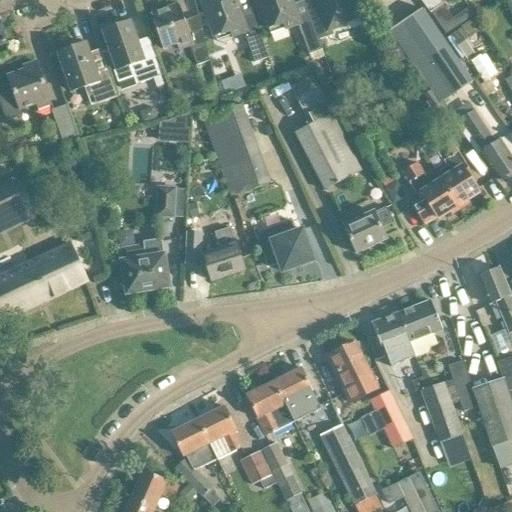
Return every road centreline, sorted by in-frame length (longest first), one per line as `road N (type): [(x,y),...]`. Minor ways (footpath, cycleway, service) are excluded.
road 1 (residential): [(295,327),(268,315),(224,313),(86,339),(0,370)]
road 2 (residential): [(77,499),(144,413),(295,327)]
road 3 (residential): [(295,327),(511,212)]
